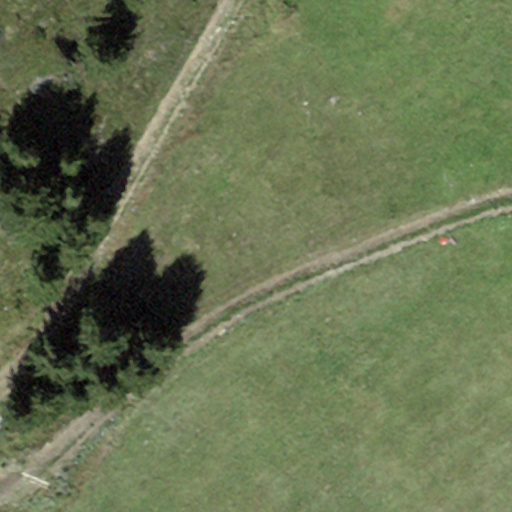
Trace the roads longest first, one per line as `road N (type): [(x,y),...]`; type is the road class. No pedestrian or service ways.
road 1 (track): [(511,207),(305,279),(171,360),(25,509),(10,511)]
road 2 (track): [(0,384),(68,290),(231,0)]
